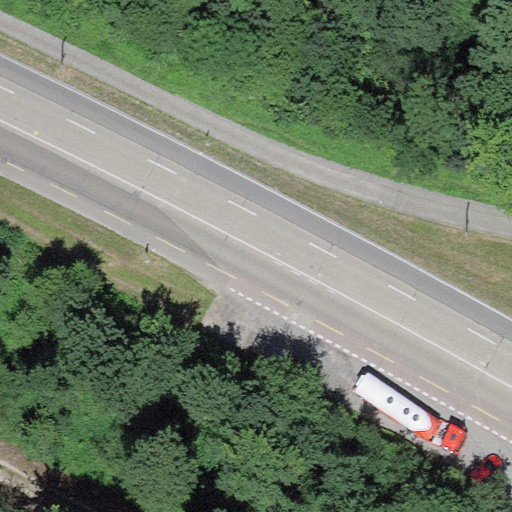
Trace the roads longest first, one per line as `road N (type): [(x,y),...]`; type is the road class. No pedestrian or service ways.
road 1 (primary): [(0,146),(511,415)]
road 2 (primary): [(511,356),(0,92)]
